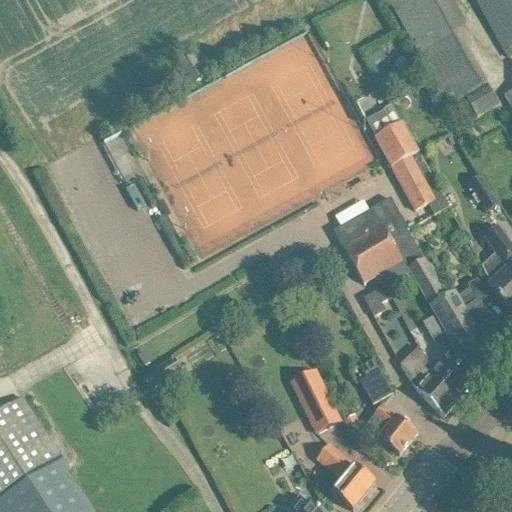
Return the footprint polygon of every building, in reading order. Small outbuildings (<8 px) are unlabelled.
[(452,0),(387,0),(419,57),(420,56),(449,108),(465,98),(478,120),(500,107),(458,33),(468,27),(452,0)] [(511,0),(476,0),(510,58),(511,56),(511,0)] [(193,86),(206,79),(194,57),(181,65),(193,86)] [(394,108),(367,123),(416,213),(429,207),(435,217),(449,209),(403,124),(394,108)] [(486,215),(497,208),(480,180),(469,186),(486,215)] [(391,200),(371,212),(333,233),(343,250),(381,229),(389,243),(408,234),(408,232),(409,231),(391,200)] [(402,265),(389,243),(381,229),(343,250),(364,287),(384,275),(402,265)] [(511,250),(498,231),(484,241),(495,256),(505,270),(511,264),(511,250)] [(426,261),(424,261),(408,234),(389,243),(402,265),(408,276),(410,275),(454,349),(474,384),(511,340),(484,310),(485,309),(471,290),(459,298),(456,294),(444,300),(441,294),(444,293),(426,261)] [(511,264),(505,270),(495,256),(488,263),(482,269),(485,276),(491,284),(487,287),(493,296),(511,315),(511,264)] [(408,276),(402,265),(384,275),(391,286),(408,276)] [(387,288),(381,291),(364,301),(374,319),(386,313),(382,306),(393,299),(387,288)] [(428,381),(435,372),(425,362),(420,349),(401,367),(417,393),(444,420),(455,406),(428,381)] [(474,384),(454,349),(435,372),(428,381),(455,406),(474,384)] [(374,361),(361,368),(367,379),(360,383),(373,408),(393,396),(374,361)] [(174,362),(144,381),(151,393),(182,374),(174,362)] [(316,374),(292,386),(316,436),(340,425),(316,374)] [(92,511),(67,472),(70,470),(23,399),(0,413),(0,511),(92,511)] [(399,458),(417,436),(382,407),(364,429),(399,458)] [(329,447),(318,461),(343,482),(331,496),(338,501),(351,511),(354,511),(376,486),(354,468),(333,450),(329,447)] [(318,511),(314,509),(310,505),(309,506),(299,497),(288,511),(318,511)]
